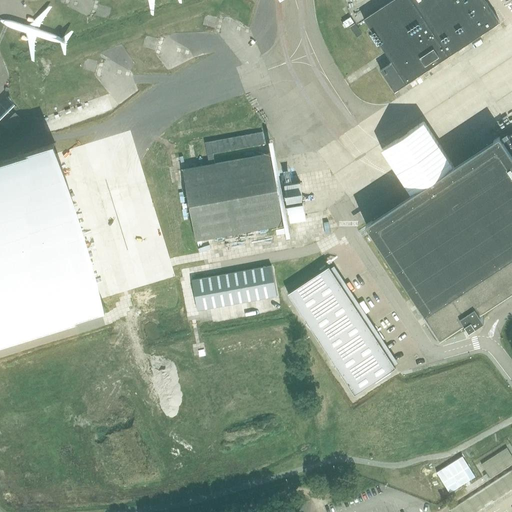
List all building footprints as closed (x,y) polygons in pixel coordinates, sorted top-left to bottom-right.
[(394,91),(406,83),(500,22),(485,0),(392,0),(364,19),(392,62),(380,70),(394,91)] [(342,12),(335,18),(339,24),(347,17),(342,12)] [(347,26),(355,21),(351,16),(344,21),(347,26)] [(355,24),(350,28),(357,38),(362,35),(355,24)] [(75,113),(93,108),(92,103),(73,108),(75,113)] [(251,113),(258,130),(283,120),(276,104),(251,113)] [(14,112),(3,124),(10,131),(21,119),(14,112)] [(209,165),(183,169),(196,240),(285,224),(272,153),(215,164),(213,153),(264,144),(262,132),(205,142),(209,165)] [(511,154),(503,141),(500,136),(366,224),(425,313),(424,314),(438,335),(439,334),(441,337),(465,321),(469,328),(485,318),(480,312),(480,311),(511,289),(511,154)] [(189,141),(182,141),(183,155),(190,155),(189,141)] [(40,147),(0,159),(0,357),(112,323),(106,302),(76,209),(55,143),(40,147)] [(145,225),(159,222),(149,169),(135,171),(145,225)] [(115,190),(122,230),(143,226),(137,186),(115,190)] [(303,212),(304,217),(285,221),(288,238),(315,233),(310,210),(303,212)] [(266,238),(255,243),(258,249),(269,244),(266,238)] [(272,265),(192,280),(198,311),(278,296),(272,265)] [(329,266),(288,293),(355,394),(396,367),(329,266)] [(490,459),(481,464),(490,478),(511,463),(511,454),(507,447),(490,459)] [(462,457),(437,473),(449,493),(475,477),(462,457)] [(451,510),(452,511),(477,511),(511,489),(511,469),(486,486),(451,510)]
